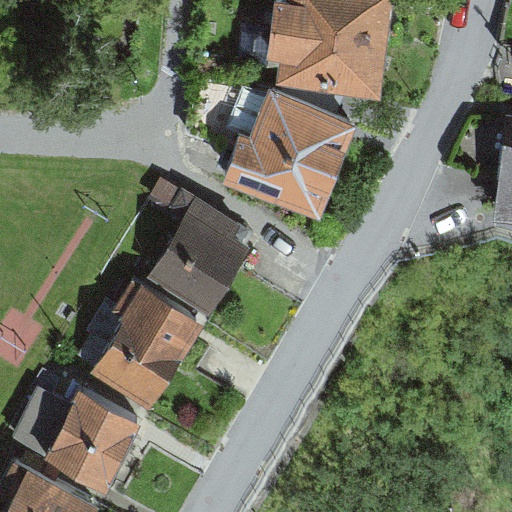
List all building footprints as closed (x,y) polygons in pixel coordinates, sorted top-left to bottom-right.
[(271,0),(267,34),(283,36),(280,58),(371,71),(381,0),(271,0)] [(225,163),(312,196),(344,114),(269,85),(188,70),(182,125),(232,144),(225,163)] [(511,112),(502,111),(492,201),(511,203),(511,112)] [(184,208),(148,264),(202,298),(239,240),(236,238),(244,226),(180,185),(171,199),(184,208)] [(131,272),(112,301),(104,295),(85,325),(88,327),(75,349),(88,357),(142,392),(193,312),(131,272)] [(29,393),(12,423),(45,441),(44,442),(101,473),(132,414),(76,384),(67,399),(48,389),(29,393)] [(21,445),(16,454),(11,452),(0,470),(0,486),(5,490),(0,499),(0,511),(79,511),(89,494),(50,473),(55,463),(27,448),(21,445)]
